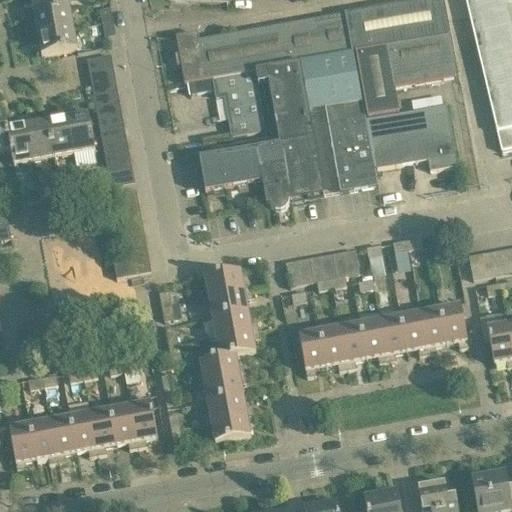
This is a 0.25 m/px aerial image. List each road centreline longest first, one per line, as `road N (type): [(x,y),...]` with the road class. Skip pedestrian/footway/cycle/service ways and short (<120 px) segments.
road 1 (residential): [(511,207),(179,265),(131,0)]
road 2 (residential): [(143,495),(511,428)]
